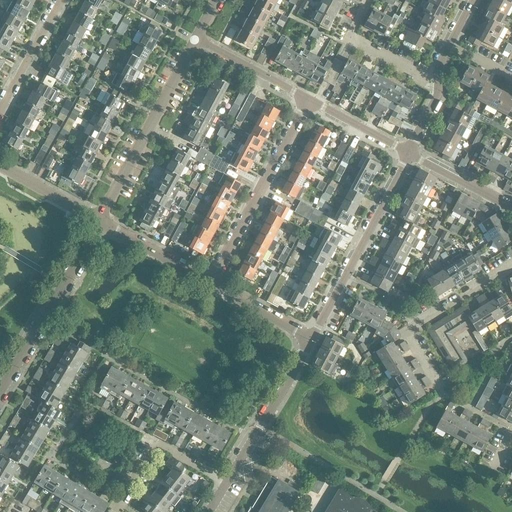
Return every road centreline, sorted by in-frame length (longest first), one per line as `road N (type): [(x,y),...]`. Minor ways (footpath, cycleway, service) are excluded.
road 1 (residential): [(410,153),(310,339)]
road 2 (residential): [(99,223),(196,42)]
road 3 (residential): [(211,284),(303,102)]
road 4 (residential): [(0,392),(99,223)]
road 5 (residential): [(440,391),(405,329),(511,265)]
road 6 (residential): [(310,339),(225,484)]
road 7 (residential): [(118,511),(160,440),(225,484)]
road 8 (residential): [(440,87),(348,39),(369,0)]
road 9 (residential): [(211,284),(99,223)]
road 10 (residential): [(0,112),(61,0)]
road 11 (residential): [(303,102),(196,42)]
